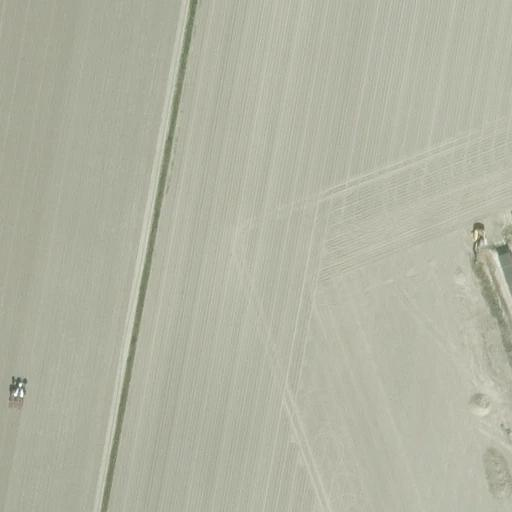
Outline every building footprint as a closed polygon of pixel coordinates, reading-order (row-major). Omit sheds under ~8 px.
[(447,272),(391,291),(397,310),(453,289),(447,272)] [(459,307),(403,326),(410,344),(465,324),(459,307)] [(472,342),(417,362),(423,380),(478,360),(472,342)] [(485,377),(429,397),(435,415),(491,396),(485,377)] [(497,413),(441,433),(448,451),(504,431),(497,413)] [(511,454),(510,449),(454,469),(461,487),(511,468),(511,454)] [(511,487),(467,503),(469,511),(500,511),(511,508),(511,487)]
